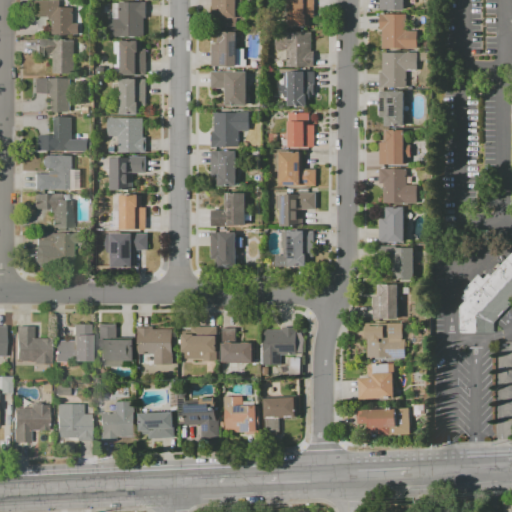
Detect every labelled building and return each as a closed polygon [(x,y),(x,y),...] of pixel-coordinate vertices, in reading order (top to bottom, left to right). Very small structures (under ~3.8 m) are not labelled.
[(245,0),(245,20),(240,20),(240,28),(219,28),(219,20),(214,20),(214,0),(245,0)] [(317,0),(317,19),(312,19),(312,28),(291,28),(291,0),(317,0)] [(407,0),(407,12),(382,12),(382,0),(407,0)] [(36,18),(37,2),(63,2),(63,3),(75,3),(76,10),(77,9),(77,26),(82,25),(82,36),(55,37),(55,21),(52,21),(52,18),(36,18)] [(149,4),(149,20),(146,20),(147,38),(114,39),(113,15),(124,14),(124,3),(149,5),(149,4)] [(420,33),(420,50),(385,50),(385,31),(383,31),(382,16),(409,16),(409,33),(420,33)] [(249,62),(249,68),(239,68),(214,68),(214,46),(219,46),(219,34),(240,35),(240,50),(247,51),(247,61),(249,62)] [(314,34),(314,53),(317,53),(317,68),(290,69),(289,52),(279,52),(279,34),(314,34)] [(39,57),(39,41),(78,42),(77,75),(56,74),(56,57),(39,57)] [(149,50),(149,77),(123,77),(124,74),(117,74),(117,67),(120,67),(120,55),(117,55),(117,44),(124,44),(124,43),(145,42),(145,50),(149,50)] [(420,54),(420,72),(410,72),(410,89),(382,89),(382,74),(385,74),(385,54),(420,54)] [(250,107),(229,107),(228,107),(228,90),(214,90),(214,74),(230,73),(250,73),(250,107)] [(317,73),(317,96),(313,95),(313,100),(309,100),(309,108),(292,108),(291,99),(287,99),(284,87),(288,87),(288,74),(291,75),(291,73),(317,73)] [(36,95),(36,80),(74,81),(73,114),(51,114),(52,95),(36,95)] [(149,81),(148,108),(144,107),(144,115),(123,116),(124,81),(149,81)] [(407,128),(386,128),(386,119),(382,119),(382,93),(408,93),(407,128)] [(242,148),(214,149),(214,134),(217,134),(217,114),(252,114),(252,132),(242,133),(242,148)] [(317,127),(317,149),(308,148),(308,149),(291,149),(291,115),(312,115),(312,127),(317,127)] [(38,152),(39,138),(53,137),(53,119),(75,119),(75,138),(80,138),(81,151),(74,151),(75,152),(38,152)] [(146,122),(146,139),(149,139),(148,155),(121,154),(121,138),(111,137),(111,120),(146,120),(146,122)] [(414,146),(415,158),(410,158),(410,166),(383,166),(383,144),(387,144),(388,132),(409,131),(408,145),(414,146)] [(239,188),(221,188),(222,186),(218,187),(218,179),(214,179),(214,153),(240,152),(239,188)] [(317,170),(317,187),(302,186),(302,187),(281,187),(281,153),(304,154),(304,170),(317,170)] [(83,171),(84,191),(37,191),(37,176),(49,176),(49,172),(54,172),(54,171),(48,171),(44,167),(44,161),(48,158),(75,158),(75,171),(83,171)] [(149,158),(149,174),(135,175),(136,192),(114,193),(114,159),(131,159),(131,158),(149,158)] [(420,186),(419,205),(386,204),(387,185),(382,185),(382,170),(389,169),(389,170),(410,170),(410,186),(420,186)] [(214,228),(214,212),(227,212),(227,194),(230,194),(249,195),(249,227),(232,227),(232,228),(214,228)] [(305,228),(284,228),(284,211),(279,210),(279,197),(284,198),(284,196),(299,196),(299,194),(319,195),(318,211),(305,211),(305,228)] [(76,229),(54,229),(54,213),(53,211),(36,211),(36,196),(53,195),(63,195),(63,196),(71,196),(71,203),(77,202),(76,229)] [(149,231),(123,231),(123,197),(145,197),(145,209),(149,209),(149,231)] [(408,243),(392,243),(382,243),(382,217),(387,217),(387,209),(389,209),(389,208),(408,208),(408,243)] [(284,251),(284,233),(289,234),(289,232),(291,232),(307,232),(317,232),(317,259),(309,259),(309,267),(291,267),(291,264),(290,263),(290,258),(286,259),(286,251),(284,251)] [(75,235),(75,268),(53,268),(53,250),(52,250),(51,251),(39,251),(39,234),(54,234),(54,235),(75,235)] [(214,261),(214,234),(223,235),(240,234),(240,240),(246,239),(246,249),(240,249),(239,269),(222,269),(222,267),(218,266),(218,260),(214,261)] [(150,235),(150,252),(137,252),(137,268),(114,269),(114,254),(109,254),(109,236),(150,235)] [(417,250),(417,282),(397,281),(396,266),(381,266),(382,248),(399,248),(399,249),(417,250)] [(511,307),(496,324),(496,334),(463,334),(461,306),(466,302),(461,296),(480,275),(487,282),(511,255),(511,307)] [(401,286),(401,319),(399,319),(399,321),(375,321),(375,299),(380,298),(379,286),(383,287),(383,286),(401,286)] [(367,340),(367,325),(405,325),(406,339),(405,339),(405,341),(408,341),(408,344),(409,344),(409,351),(408,351),(407,359),(369,359),(369,339),(367,340)] [(102,326),(119,326),(119,341),(136,341),(136,362),(133,362),(133,368),(105,368),(105,362),(102,362),(102,326)] [(76,327),(93,327),(92,337),(94,338),(93,363),(75,362),(75,364),(57,364),(57,342),(75,342),(76,327)] [(0,328),(8,328),(7,358),(0,358),(0,328)] [(18,328),(36,328),(35,340),(53,341),(53,366),(36,366),(36,363),(19,363),(18,328)] [(174,331),(174,354),(175,354),(175,366),(156,366),(156,356),(140,356),(140,328),(155,328),(155,331),(174,331)] [(219,328),(219,337),(219,354),(219,363),(206,363),(206,360),(187,360),(187,354),(184,354),(185,336),(185,333),(193,333),(194,328),(219,328)] [(285,329),(300,329),(300,334),(299,334),(299,357),(283,356),(283,367),(264,366),(264,344),(266,344),(266,332),(284,332),(285,329)] [(224,330),(238,330),(238,345),(255,345),(256,364),(224,364),(224,345),(225,345),(224,330)] [(291,359),(302,360),(303,377),(291,377),(291,374),(287,374),(287,368),(291,368),(291,359)] [(363,401),(362,380),(371,379),(372,376),(370,376),(370,368),(371,368),(371,366),(396,365),(396,375),(397,399),(363,401)] [(14,395),(3,395),(3,392),(2,392),(2,379),(14,379),(14,395)] [(226,399),(245,398),(245,407),(261,406),(263,436),(249,436),(249,433),(228,434),(226,399)] [(223,433),(205,433),(205,426),(189,426),(189,425),(182,425),(182,402),(206,402),(205,399),(218,399),(218,404),(220,404),(220,409),(223,409),(223,433)] [(282,433),(268,434),(267,420),(266,420),(265,400),(298,399),(299,419),(281,420),(282,433)] [(118,442),(103,442),(102,415),(118,414),(118,404),(136,403),(137,438),(118,439),(118,442)] [(33,444),(16,444),(16,410),(34,410),(34,407),(36,404),(42,405),(44,407),(51,407),(51,432),(33,432),(33,444)] [(60,440),(59,406),(85,406),(85,416),(93,416),(94,443),(79,443),(79,440),(60,440)] [(359,425),(359,412),(366,412),(399,411),(399,429),(394,429),(394,438),(374,439),(372,439),(371,425),(359,425)] [(177,439),(151,440),(151,436),(142,436),(141,415),(176,414),(177,439)] [(511,511),(511,502),(503,503),(503,511),(511,511)]
